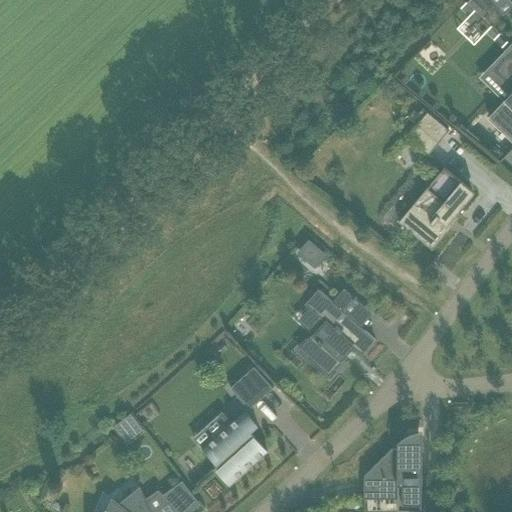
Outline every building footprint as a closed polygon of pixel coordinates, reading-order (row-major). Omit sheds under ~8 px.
[(469,0),(467,3),(481,17),(493,5),(488,0),(469,0)] [(511,49),(492,70),(511,89),(511,95),(506,101),(505,100),(487,118),(511,142),(511,49)] [(414,111),(408,118),(417,126),(423,118),(414,111)] [(428,155),(449,131),(427,113),(423,118),(417,126),(407,138),(428,155)] [(458,213),(473,196),(470,193),(472,191),(444,168),(426,189),(433,195),(421,210),(415,204),(402,219),(399,222),(432,250),(461,215),(458,213)] [(314,266),(324,256),(309,242),(299,253),(314,266)] [(375,340),(350,317),(360,306),(346,293),(336,305),(318,289),(305,305),(325,323),(313,335),(312,334),(298,350),(329,377),(343,362),(341,360),(352,347),(362,355),(375,340)] [(254,367),(242,378),(230,389),(249,410),(273,388),(254,367)] [(210,435),(214,439),(203,449),(220,468),(216,471),(229,486),(247,470),(245,469),(253,462),(254,464),(267,452),(250,433),(258,426),(245,412),(227,428),(223,423),(210,435)] [(130,415),(120,423),(133,440),(144,432),(130,415)] [(422,511),(422,432),(417,432),(415,432),(413,433),(410,434),(408,435),(406,436),(403,438),(401,440),(399,441),(397,443),(397,449),(391,449),(364,475),(364,499),(397,499),(397,511),(422,511)] [(176,511),(158,493),(145,502),(139,489),(119,505),(112,500),(107,511),(106,510),(105,511),(106,511),(176,511)]
